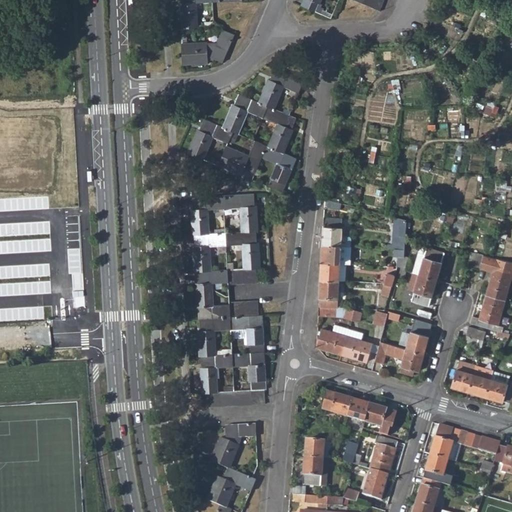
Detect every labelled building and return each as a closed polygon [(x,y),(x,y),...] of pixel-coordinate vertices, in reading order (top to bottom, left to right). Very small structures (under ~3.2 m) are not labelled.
[(181,0),(182,4),(179,4),(180,29),(199,27),(197,3),(212,2),(212,0),(181,0)] [(302,0),(298,9),(313,16),(319,0),(302,0)] [(351,0),(381,11),(385,0),(351,0)] [(206,42),(181,44),(182,65),(208,64),(208,57),(222,62),(234,36),(222,31),(216,44),(207,44),(206,42)] [(267,78),(257,102),(270,107),(288,115),(303,80),(275,68),(270,79),(267,78)] [(232,104),(223,127),(232,131),(256,141),(270,107),(257,102),(239,94),(234,105),(232,104)] [(270,107),(256,141),(267,145),(283,152),(293,130),(291,129),(295,118),(288,115),(270,107)] [(198,130),(189,152),(218,165),(232,131),(223,127),(205,119),(200,130),(198,130)] [(232,131),(218,165),(242,175),(244,168),(256,173),(267,145),(256,141),(232,131)] [(256,173),(253,179),(283,192),(297,158),(283,152),(267,145),(256,173)] [(252,194),(222,195),(223,231),(256,230),(255,206),(253,207),(252,194)] [(194,209),(191,210),(192,233),(195,233),(223,231),(222,195),(193,197),(194,209)] [(394,216),(392,241),(394,241),(394,249),(404,250),(406,219),(394,216)] [(322,245),(340,246),(341,219),(324,217),(322,245)] [(256,230),(223,231),(225,269),(256,268),(258,268),(257,244),(254,244),(254,231),(256,231),(256,230)] [(196,246),(193,246),(194,271),(225,269),(223,231),(195,233),(196,246)] [(321,263),(339,264),(340,246),(322,245),(321,263)] [(347,247),(340,246),(339,264),(346,264),(347,247)] [(427,248),(419,275),(437,280),(445,254),(427,248)] [(404,250),(394,249),(393,257),(403,257),(404,250)] [(511,262),(472,252),(468,266),(479,269),(479,267),(493,271),(487,294),(505,299),(510,282),(511,275),(511,262)] [(320,280),(338,281),(339,264),(321,263),(320,280)] [(256,268),(225,269),(226,283),(256,282),(256,268)] [(225,269),(194,271),(195,291),(215,291),(227,297),(226,283),(225,269)] [(413,273),(408,289),(414,291),(412,301),(429,306),(437,280),(419,275),(413,273)] [(387,274),(384,284),(392,286),(394,276),(387,274)] [(319,298),(337,298),(338,281),(320,280),(319,298)] [(384,284),(380,294),(388,297),(392,286),(384,284)] [(215,291),(195,291),(197,318),(199,318),(228,317),(227,302),(227,297),(215,291)] [(472,316),(470,323),(496,331),(505,299),(487,294),(483,307),(482,310),(480,318),(472,316)] [(257,301),(227,302),(228,317),(258,316),(257,301)] [(346,308),(319,306),(318,316),(343,317),(351,320),(354,310),(346,308)] [(354,310),(351,320),(358,322),(361,312),(354,310)] [(377,311),(373,324),(384,327),(387,318),(388,314),(377,311)] [(388,314),(387,318),(398,321),(400,315),(388,312),(388,314)] [(258,316),(228,317),(230,353),(262,351),(261,315),(258,316)] [(200,330),(197,330),(198,355),(201,355),(230,353),(228,317),(199,318),(200,330)] [(415,319),(406,349),(423,354),(432,324),(415,319)] [(334,325),(332,332),(347,336),(349,329),(334,325)] [(469,327),(467,335),(483,340),(485,332),(469,327)] [(322,329),(316,347),(341,354),(347,336),(332,332),(322,329)] [(349,329),(347,336),(361,340),(363,333),(349,329)] [(404,330),(400,343),(407,344),(410,331),(404,330)] [(347,336),(341,354),(367,362),(370,351),(372,343),(361,340),(347,336)] [(377,353),(375,360),(382,362),(386,351),(388,344),(380,341),(379,345),(377,353)] [(372,343),(370,351),(377,353),(379,345),(372,343)] [(388,344),(386,351),(394,354),(396,346),(388,344)] [(396,346),(394,354),(403,357),(399,370),(411,373),(413,369),(418,371),(423,354),(406,349),(396,346)] [(262,351),(230,353),(231,390),(264,389),(262,351)] [(201,366),(199,367),(200,392),(231,390),(230,353),(201,355),(201,366)] [(457,369),(452,386),(468,391),(473,374),(476,365),(459,360),(457,369)] [(473,374),(468,391),(485,396),(490,379),(492,370),(476,365),(473,374)] [(490,379),(485,396),(511,403),(511,381),(508,380),(507,383),(490,379)] [(200,392),(197,392),(198,406),(265,403),(264,389),(231,390),(200,392)] [(328,392),(323,410),(348,417),(353,400),(328,392)] [(353,400),(348,417),(364,422),(369,404),(353,400)] [(369,404),(364,422),(381,427),(379,433),(387,436),(390,425),(392,426),(396,413),(369,404)] [(220,439),(211,461),(228,469),(244,475),(256,445),(255,424),(226,426),(227,438),(225,441),(220,439)] [(439,425),(435,438),(442,440),(446,427),(439,425)] [(446,427),(442,440),(450,441),(453,429),(446,427)] [(453,429),(450,441),(453,442),(457,444),(461,431),(453,429)] [(461,431),(457,444),(464,446),(468,433),(461,431)] [(468,433),(464,446),(471,448),(475,435),(468,433)] [(475,435),(471,448),(479,450),(482,437),(475,435)] [(482,437),(479,450),(487,452),(491,440),(482,437)] [(435,438),(430,454),(448,460),(453,442),(450,441),(442,440),(435,438)] [(306,440),(305,458),(323,459),(324,441),(306,440)] [(377,445),(370,470),(388,475),(397,443),(387,440),(385,447),(377,445)] [(491,440),(487,452),(496,455),(499,446),(500,442),(491,440)] [(453,442),(448,460),(452,461),(457,444),(453,442)] [(348,443),(343,462),(352,465),(358,446),(348,443)] [(496,455),(494,461),(503,464),(501,472),(511,475),(511,448),(508,447),(508,448),(499,446),(496,455)] [(430,454),(423,478),(441,484),(448,460),(430,454)] [(305,458),(303,485),(321,486),(323,459),(305,458)] [(483,462),(481,469),(491,472),(493,464),(483,462)] [(217,478),(208,499),(219,504),(237,511),(242,511),(256,481),(244,475),(228,469),(223,481),(217,478)] [(481,469),(479,477),(488,480),(491,472),(481,469)] [(370,470),(362,495),(381,500),(388,475),(370,470)] [(423,478),(416,502),(434,507),(441,484),(423,478)] [(345,489),(342,499),(356,503),(359,494),(345,489)] [(317,497),(317,505),(327,505),(327,498),(317,497)] [(416,502),(413,511),(432,511),(434,507),(416,502)]
